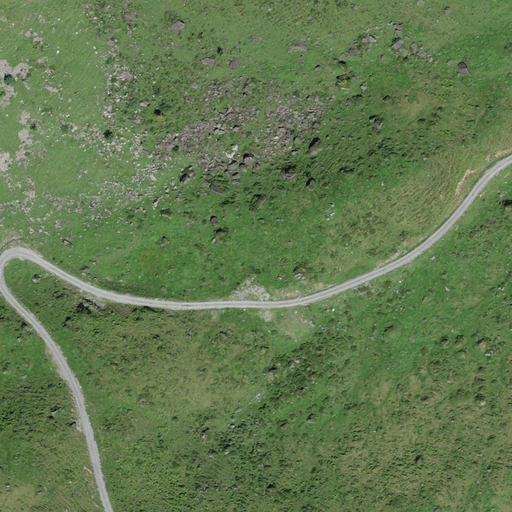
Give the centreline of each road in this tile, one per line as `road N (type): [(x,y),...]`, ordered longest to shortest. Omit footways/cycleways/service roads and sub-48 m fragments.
road 1 (track): [(511,159),(406,259),(301,301),(144,303),(81,285),(20,253),(0,266)]
road 2 (track): [(0,282),(51,344),(76,390),(109,511)]
